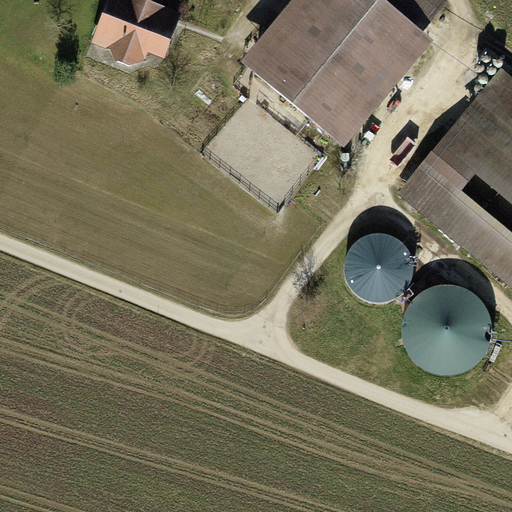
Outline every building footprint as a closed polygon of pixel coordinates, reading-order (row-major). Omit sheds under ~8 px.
[(152,40),(169,47),(180,18),(133,0),(115,0),(98,43),(113,49),(120,63),(131,67),(145,61),(152,40)] [(318,0),(257,74),(335,139),(423,35),(380,0),(318,0)] [(449,7),(441,0),(390,0),(427,32),(449,7)] [(483,162),(511,186),(511,79),(508,76),(448,148),(476,170),(483,162)] [(430,170),(407,199),(511,285),(511,252),(451,201),(458,193),(430,170)] [(349,269),(350,279),(355,289),(363,297),(372,301),(381,302),(391,300),(400,295),(406,288),(411,279),(412,270),(410,259),(405,250),(396,243),(386,239),(375,239),(365,242),(357,249),(351,258),(349,269)] [(435,377),(451,381),(467,379),(481,372),(493,360),(499,345),(500,329),(496,315),(488,303),(477,294),(464,289),(450,288),(436,291),(424,298),(414,309),(408,324),(407,340),(412,356),(421,369),(435,377)]
